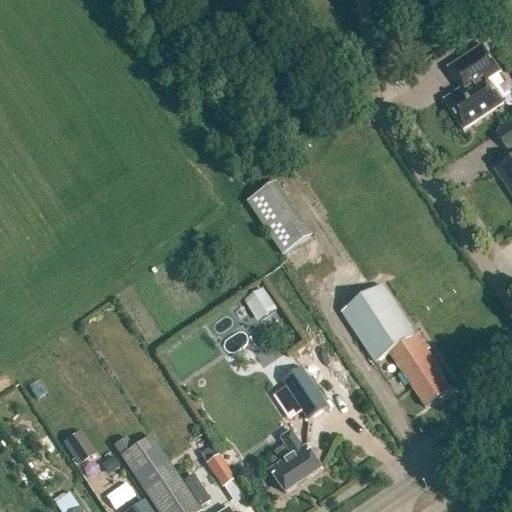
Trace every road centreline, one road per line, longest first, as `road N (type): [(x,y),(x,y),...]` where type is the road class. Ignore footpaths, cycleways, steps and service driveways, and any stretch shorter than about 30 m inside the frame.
road 1 (residential): [(511,302),(369,90),(358,0)]
road 2 (secondary): [(387,502),(511,419)]
